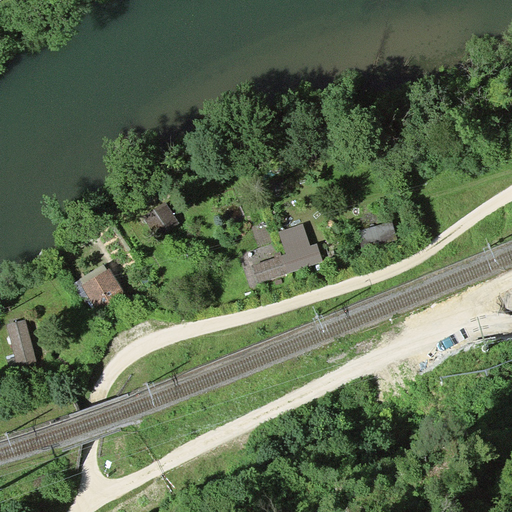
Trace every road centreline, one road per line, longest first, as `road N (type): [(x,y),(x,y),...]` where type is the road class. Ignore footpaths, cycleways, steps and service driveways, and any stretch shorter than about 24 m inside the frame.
road 1 (track): [(86,499),(97,403),(124,357),(164,336),(392,268),(511,193)]
road 2 (track): [(86,499),(313,385),(511,298)]
